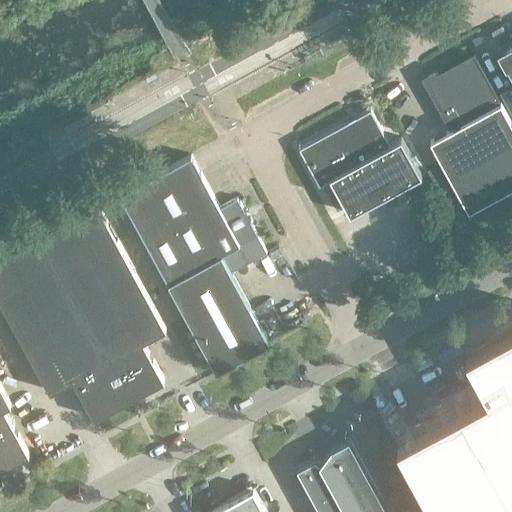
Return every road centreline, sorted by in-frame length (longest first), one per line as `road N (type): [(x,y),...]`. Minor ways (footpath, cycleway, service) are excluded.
road 1 (unclassified): [(350,358),(239,157),(511,13)]
road 2 (unclassified): [(350,358),(73,511)]
road 3 (unknown): [(0,203),(203,94)]
road 4 (unclassified): [(511,269),(350,358)]
